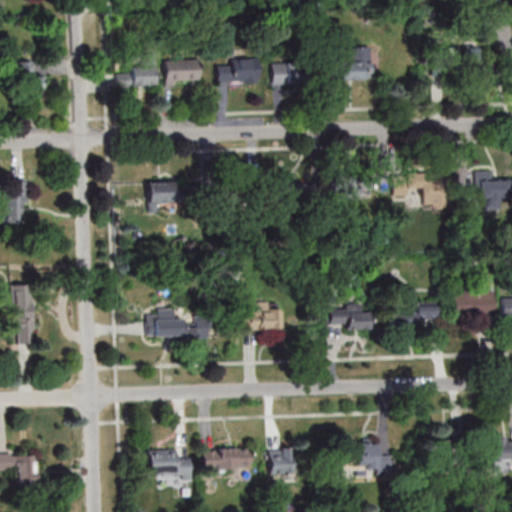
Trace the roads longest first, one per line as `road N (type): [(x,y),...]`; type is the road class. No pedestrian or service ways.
road 1 (residential): [(95,511),(74,0)]
road 2 (residential): [(511,382),(0,400)]
road 3 (residential): [(511,123),(0,140)]
